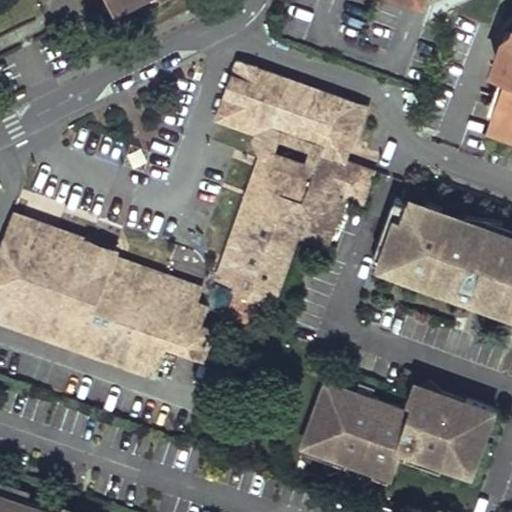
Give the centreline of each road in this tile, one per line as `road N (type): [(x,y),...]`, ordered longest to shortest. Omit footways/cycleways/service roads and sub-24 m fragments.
road 1 (unknown): [(421,149),(378,187),(332,325),(511,394)]
road 2 (residential): [(511,179),(421,149),(369,89),(227,20)]
road 3 (residential): [(0,133),(227,20)]
